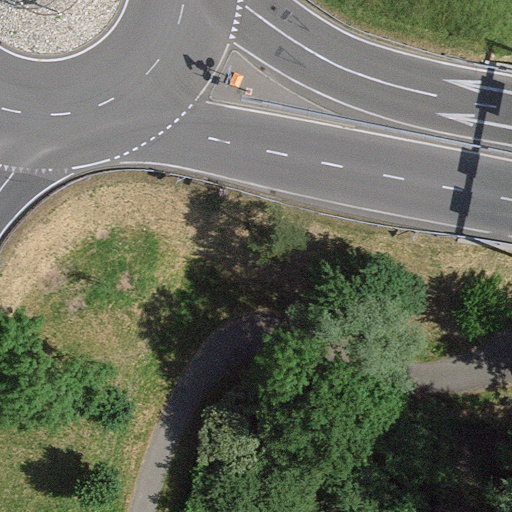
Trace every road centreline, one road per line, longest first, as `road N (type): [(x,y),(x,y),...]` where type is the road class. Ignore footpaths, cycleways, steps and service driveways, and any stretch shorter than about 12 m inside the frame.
road 1 (motorway): [(110,114),(511,201)]
road 2 (motorway): [(511,112),(349,72),(226,0)]
road 3 (primary): [(110,114),(156,82),(187,36),(195,0)]
